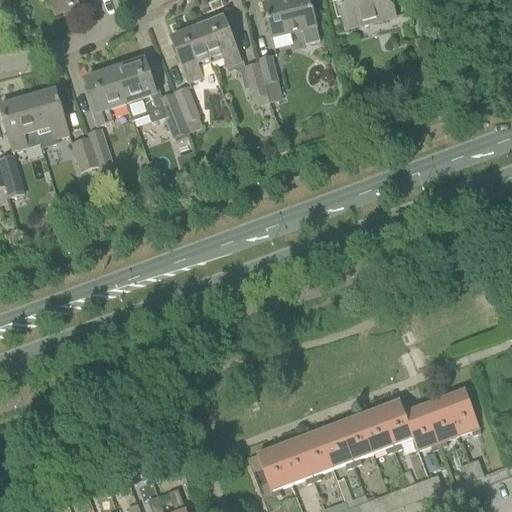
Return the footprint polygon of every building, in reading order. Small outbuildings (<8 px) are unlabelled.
[(0,0),(0,25),(15,24),(12,0),(0,0)] [(79,0),(48,0),(55,18),(78,9),(75,2),(79,0)] [(307,0),(294,0),(262,8),(267,27),(271,44),(302,36),(305,48),(319,45),(316,32),(312,16),(307,0)] [(334,0),(343,33),(395,20),(389,0),(334,0)] [(241,68),(229,40),(222,22),(196,32),(209,65),(220,60),(226,74),(241,68)] [(197,70),(209,65),(196,32),(170,42),(189,89),(203,83),(197,70)] [(268,107),(282,102),(272,59),(257,63),(258,68),(268,107)] [(154,86),(152,87),(144,64),(114,74),(125,109),(131,126),(132,127),(149,120),(152,128),(164,123),(173,145),(188,138),(184,128),(174,101),(161,105),(154,86)] [(268,107),(258,68),(243,71),(250,104),(252,104),(255,112),(268,107)] [(131,126),(125,109),(114,74),(85,84),(92,107),(90,108),(98,132),(105,130),(104,128),(112,125),(109,118),(125,111),(131,127),(132,127),(131,126)] [(186,92),(172,98),(174,101),(184,128),(197,123),(199,123),(186,92)] [(68,141),(60,113),(55,94),(26,102),(40,150),(41,153),(57,148),(56,145),(68,141)] [(26,102),(0,109),(0,113),(4,129),(13,158),(40,150),(26,102)] [(98,172),(112,167),(101,134),(87,139),(97,170),(98,172)] [(98,172),(97,170),(87,139),(88,142),(70,148),(80,177),(98,172)] [(7,203),(24,198),(13,160),(0,163),(0,177),(4,190),(7,203)] [(473,441),(480,438),(464,395),(444,403),(458,441),(471,436),(473,441)] [(399,447),(412,443),(396,400),(389,403),(391,409),(378,414),(394,456),(401,453),(399,447)] [(423,411),(403,418),(397,400),(396,400),(412,443),(416,456),(430,451),(432,457),(439,454),(423,411)] [(445,445),(458,441),(444,403),(423,411),(439,454),(447,451),(445,445)] [(378,414),(365,418),(363,413),(356,416),(372,458),(385,453),(387,459),(394,456),(378,414)] [(359,463),(372,458),(356,416),(349,418),(351,424),(338,429),(354,471),(361,468),(359,463)] [(338,429),(325,434),(323,428),(315,431),(331,473),(344,468),(346,474),(354,471),(338,429)] [(318,478),(331,473),(315,431),(308,434),(310,439),(297,444),(313,486),(320,483),(318,478)] [(297,444),(284,449),(282,443),(274,447),(289,489),(304,483),(306,489),(313,486),(297,444)] [(278,493),(289,489),(274,447),(268,449),(269,453),(256,459),(272,502),(280,499),(278,493)] [(483,480),(477,464),(468,468),(474,484),(483,480)] [(154,467),(145,470),(151,484),(159,481),(154,467)] [(465,487),(474,484),(468,468),(459,471),(465,487)] [(443,496),(443,495),(437,480),(427,483),(433,499),(443,496)] [(424,503),(433,499),(427,483),(418,487),(424,503)] [(184,511),(177,493),(167,497),(172,511),(184,511)] [(392,511),(399,511),(402,511),(396,495),(387,498),(392,511)] [(381,511),(392,511),(387,498),(378,502),(381,511)] [(160,511),(156,502),(147,505),(149,511),(160,511)]
